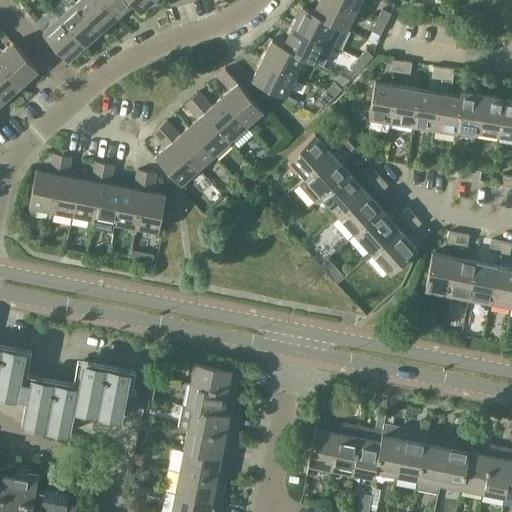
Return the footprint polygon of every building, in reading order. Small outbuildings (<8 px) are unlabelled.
[(104,0),(77,0),(76,1),(101,29),(117,15),(104,0)] [(132,1),(131,0),(104,0),(117,15),(132,1)] [(131,0),(132,1),(140,10),(151,0),(131,0)] [(356,7),(341,0),(318,0),(313,10),(335,23),(346,28),(356,7)] [(101,29),(76,1),(59,16),(84,44),(101,29)] [(302,5),(293,23),(326,39),(335,23),(313,10),(302,5)] [(385,23),(389,16),(391,12),(382,8),(377,19),(385,23)] [(84,44),(59,16),(43,31),(68,59),(84,44)] [(495,32),(500,22),(489,16),(484,26),(495,32)] [(380,34),(385,23),(377,19),(371,30),(380,34)] [(326,39),(293,23),(283,43),(304,56),(315,62),(326,39)] [(304,56),(283,43),(272,38),(262,58),(295,74),(304,56)] [(0,52),(0,59),(21,84),(38,69),(13,41),(0,52)] [(365,64),(373,55),(366,49),(358,57),(365,64)] [(356,73),(365,64),(358,57),(349,66),(356,73)] [(295,74),(262,58),(252,79),(285,95),(295,74)] [(401,71),(402,60),(391,58),(389,69),(401,71)] [(21,84),(0,59),(0,92),(5,98),(21,84)] [(402,60),(401,71),(410,73),(412,62),(402,60)] [(442,78),(444,67),(433,66),(432,77),(442,78)] [(221,96),(246,124),(260,111),(263,114),(265,112),(248,93),(225,67),(217,74),(230,88),(221,96)] [(444,67),(442,78),(452,80),(454,69),(444,67)] [(326,90),(333,96),(341,88),(335,81),(326,90)] [(392,121),(397,84),(375,81),(369,117),(392,121)] [(419,88),(397,84),(392,121),(413,124),(419,88)] [(440,91),(419,88),(413,124),(434,128),(440,91)] [(246,124),(221,96),(212,104),(199,90),(192,96),(234,144),(235,143),(230,138),(246,124)] [(333,96),(326,90),(318,98),(325,105),(333,96)] [(477,130),(483,93),(461,90),(460,94),(455,131),(456,131),(460,132),(462,135),(469,136),(473,134),(476,135),(477,130)] [(440,91),(434,128),(455,131),(460,94),(440,91)] [(504,97),(483,93),(477,130),(499,133),(504,97)] [(234,144),(192,96),(185,103),(198,117),(188,125),(213,153),(228,140),(233,145),(234,144)] [(511,97),(504,97),(499,133),(511,135),(511,97)] [(167,119),(160,125),(202,173),(203,172),(198,166),(213,153),(188,125),(179,133),(167,119)] [(202,173),(160,125),(153,131),(165,146),(155,155),(179,180),(180,182),(196,168),(201,174),(202,173)] [(339,147),(348,140),(340,131),(332,139),(339,147)] [(306,176),(332,153),(315,133),(288,157),(306,176)] [(348,140),(339,147),(346,154),(354,147),(348,140)] [(50,216),(62,154),(53,152),(49,171),(36,168),(29,204),(50,209),(48,216),(50,216)] [(332,153),(306,176),(300,182),(316,200),(322,195),(349,171),(332,153)] [(62,154),(50,216),(51,216),(52,209),(72,213),(80,176),(67,174),(71,155),(62,154)] [(443,160),(431,158),(429,168),(441,170),(443,160)] [(80,176),(72,213),(92,217),(91,224),(92,224),(104,162),(95,160),(92,179),(80,176)] [(113,164),(104,162),(92,224),(93,225),(95,217),(115,221),(122,185),(110,182),(113,164)] [(470,179),(472,168),(459,166),(458,177),(470,179)] [(134,187),(122,185),(115,221),(135,225),(133,232),(134,233),(147,170),(138,168),(134,187)] [(472,168),(470,179),(478,180),(480,170),(472,168)] [(372,184),(381,177),(374,169),(366,176),(372,184)] [(156,172),(147,170),(134,233),(136,233),(137,226),(158,230),(165,193),(152,191),(156,172)] [(339,214),(366,190),(349,171),(322,195),(339,214)] [(511,186),(511,175),(502,173),(500,184),(511,186)] [(381,177),(372,184),(379,192),(388,185),(381,177)] [(356,233),(382,209),(366,190),(339,214),(356,233)] [(285,209),(279,203),(273,208),(279,215),(285,209)] [(406,221),(414,214),(407,207),(399,214),(406,221)] [(382,209),(356,233),(373,252),(399,228),(382,209)] [(414,214),(406,221),(413,230),(422,223),(414,214)] [(399,228),(373,252),(390,271),(417,247),(399,228)] [(457,244),(459,233),(449,231),(447,242),(457,244)] [(34,236),(25,233),(23,240),(33,242),(34,236)] [(469,235),(459,233),(457,244),(467,246),(469,235)] [(499,252),(502,241),(491,239),(489,250),(499,252)] [(502,241),(499,252),(510,254),(511,243),(502,241)] [(132,250),(130,261),(137,262),(139,252),(132,250)] [(447,293),(454,256),(432,252),(425,289),(447,293)] [(476,260),(454,256),(447,293),(468,297),(476,260)] [(328,259),(321,265),(325,269),(331,263),(328,259)] [(497,265),(476,260),(468,297),(490,301),(497,265)] [(511,267),(497,265),(490,301),(511,305),(511,299),(511,267)] [(0,394),(17,398),(18,397),(27,398),(22,423),(70,432),(75,409),(122,418),(131,369),(83,360),(78,383),(31,374),(31,375),(22,374),(27,349),(0,343),(0,394)] [(190,383),(237,393),(242,370),(195,361),(190,383)] [(151,365),(149,375),(160,377),(162,367),(151,365)] [(233,414),(237,393),(190,383),(186,405),(233,414)] [(155,387),(147,385),(145,397),(149,398),(152,398),(155,387)] [(154,399),(145,398),(144,406),(152,408),(154,399)] [(233,414),(192,407),(188,429),(235,438),(239,415),(233,414)] [(330,468),(339,421),(317,416),(308,463),(330,468)] [(139,432),(146,433),(149,421),(141,420),(139,432)] [(360,425),(339,421),(330,468),(351,472),(360,425)] [(382,429),(375,470),(397,474),(406,427),(383,423),(382,429)] [(360,425),(351,472),(374,476),(375,470),(382,429),(360,425)] [(406,427),(397,474),(418,478),(427,431),(406,427)] [(235,438),(188,429),(184,450),(230,460),(235,438)] [(427,431),(418,478),(440,482),(449,436),(427,431)] [(470,440),(449,436),(440,482),(461,487),(470,440)] [(492,444),(470,440),(461,487),(483,491),(492,444)] [(511,448),(492,444),(483,491),(504,495),(511,454),(511,448)] [(184,450),(180,471),(226,481),(230,460),(184,450)] [(134,452),(132,462),(142,464),(144,453),(134,452)] [(0,511),(8,511),(17,466),(6,464),(5,466),(0,465),(0,511)] [(30,511),(38,473),(28,471),(29,468),(17,466),(8,511),(30,511)] [(180,471),(175,493),(222,502),(226,481),(180,471)] [(52,511),(58,480),(38,476),(39,473),(38,473),(30,511),(52,511)] [(58,480),(52,511),(75,511),(81,485),(58,480)] [(219,511),(222,502),(175,493),(171,511),(219,511)] [(344,511),(346,503),(338,501),(336,510),(344,511)] [(377,511),(378,503),(372,501),(370,510),(377,511)]
